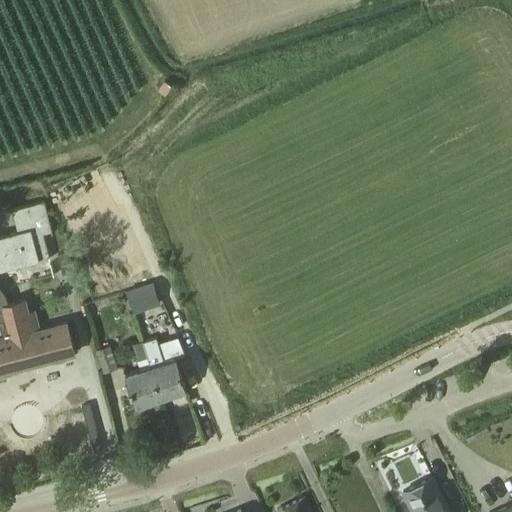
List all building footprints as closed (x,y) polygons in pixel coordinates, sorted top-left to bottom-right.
[(139,280),(101,175),(55,192),(93,297),(139,280)] [(0,236),(0,267),(0,269),(49,256),(43,234),(51,232),(52,235),(53,234),(52,231),(44,201),(12,210),(18,232),(0,236)] [(153,282),(127,290),(133,312),(160,303),(153,282)] [(0,373),(75,354),(67,322),(33,331),(25,300),(8,304),(6,297),(5,294),(2,291),(0,288),(0,373)] [(157,336),(142,341),(161,398),(186,389),(176,358),(165,361),(157,336)] [(124,374),(135,406),(161,398),(142,341),(132,344),(140,369),(124,374)] [(110,345),(96,350),(103,372),(118,368),(110,345)] [(450,511),(433,477),(403,491),(412,511),(450,511)] [(311,511),(305,498),(277,510),(277,511),(311,511)]
